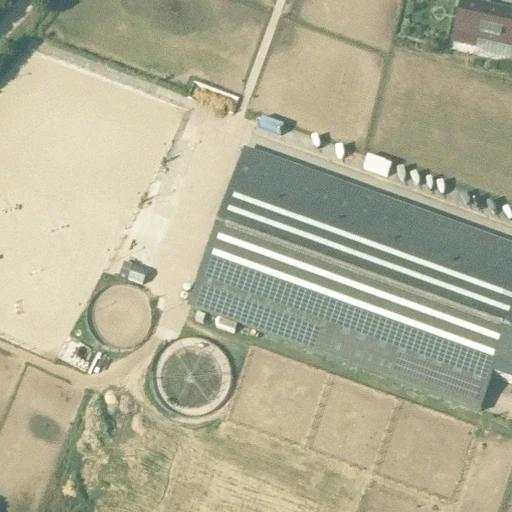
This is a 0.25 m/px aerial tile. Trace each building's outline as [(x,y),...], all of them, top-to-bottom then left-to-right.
[(474,50),(476,42),(511,49),(511,13),(462,2),(452,45),(474,50)] [(511,384),(511,247),(245,152),(188,308),(194,310),(480,413),(493,377),(511,384)] [(391,179),(395,166),(371,158),(367,170),(391,179)] [(150,319),(149,313),(147,306),(144,301),(140,296),(135,292),(128,288),(122,287),(115,286),(110,287),(104,289),(98,293),(93,297),(89,303),(87,308),(86,314),(85,319),(86,326),(88,331),(90,336),(94,341),(98,344),(105,348),(115,351),(123,350),(130,348),(134,346),(139,342),(144,337),(147,331),(149,324),(150,319)] [(169,335),(158,347),(155,356),(155,360),(160,388),(173,398),(193,406),(210,406),(229,390),(237,379),(238,357),(222,342),(205,331),(186,333),(169,335)]
